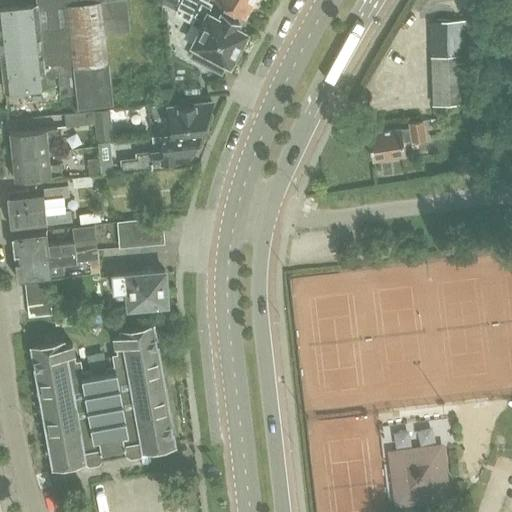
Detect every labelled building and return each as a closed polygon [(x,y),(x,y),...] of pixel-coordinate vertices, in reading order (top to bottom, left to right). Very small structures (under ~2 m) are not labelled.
[(60,94),(75,92),(77,107),(110,104),(103,32),(129,29),(126,0),(35,0),(36,4),(0,8),(0,51),(5,90),(47,86),(47,85),(55,84),(54,77),(58,76),(60,94)] [(179,0),(180,0),(175,10),(175,14),(191,22),(195,14),(203,18),(199,27),(200,28),(192,44),(228,64),(230,60),(232,61),(234,61),(236,60),(238,57),(240,54),(240,50),(237,46),(245,32),(234,26),(235,23),(214,12),(212,15),(207,11),(212,2),(208,0),(179,0)] [(219,0),(244,14),(250,3),(254,3),(255,0),(219,0)] [(433,56),(435,104),(475,101),(473,54),(433,56)] [(148,103),(152,135),(159,134),(204,129),(209,116),(210,115),(209,114),(208,111),(212,101),(179,105),(179,104),(167,105),(166,101),(148,103)] [(93,122),(92,110),(64,113),(66,126),(93,122)] [(401,127),(368,132),(372,158),(406,153),(404,142),(425,138),(422,119),(410,121),(410,126),(401,128),(401,127)] [(9,130),(11,154),(48,150),(47,137),(57,136),(56,125),(9,130)] [(159,134),(152,135),(154,149),(135,152),(135,156),(122,158),(124,170),(149,167),(149,162),(161,161),(161,159),(189,156),(193,146),(197,144),(198,143),(199,142),(204,129),(159,134)] [(50,163),(48,150),(11,154),(14,178),(61,173),(60,162),(50,163)] [(89,175),(99,173),(97,156),(87,157),(89,175)] [(84,176),(85,186),(92,185),(91,176),(84,176)] [(68,195),(68,190),(67,185),(42,188),(42,187),(8,190),(12,228),(46,224),(46,223),(71,220),(70,210),(65,210),(64,196),(68,195)] [(91,222),(100,221),(99,211),(90,212),(91,222)] [(119,246),(164,242),(162,215),(117,219),(119,246)] [(13,235),(16,256),(73,250),(97,247),(95,224),(77,226),(71,226),(72,242),(48,244),(46,232),(13,235)] [(97,247),(73,250),(16,256),(18,279),(64,274),(63,260),(98,257),(97,247)] [(169,302),(168,301),(170,301),(168,287),(167,287),(165,269),(114,274),(116,290),(127,289),(129,306),(169,302)] [(27,294),(51,291),(49,279),(26,282),(27,294)] [(52,301),(51,291),(27,294),(29,304),(52,301)] [(53,313),(52,301),(29,304),(30,315),(53,313)] [(113,353),(115,364),(83,370),(81,359),(76,359),(73,343),(65,345),(64,340),(34,346),(53,463),(82,457),(90,461),(98,459),(100,454),(124,449),(131,453),(140,451),(142,446),(172,441),(152,325),(123,330),(124,334),(115,335),(118,352),(113,353)] [(419,486),(438,483),(433,448),(391,453),(396,489),(419,486)]
